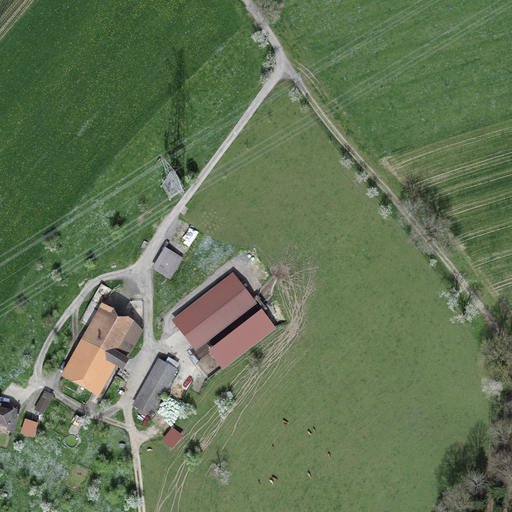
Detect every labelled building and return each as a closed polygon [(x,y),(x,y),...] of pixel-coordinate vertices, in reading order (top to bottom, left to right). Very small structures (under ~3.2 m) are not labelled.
[(166,251),(156,268),(170,277),(180,259),(166,251)] [(238,284),(181,328),(195,346),(252,302),(238,284)] [(85,348),(70,375),(95,389),(110,362),(122,368),(142,333),(101,310),(81,346),(85,348)] [(273,329),(261,312),(211,351),(223,368),(273,329)] [(176,370),(160,361),(135,406),(151,415),(176,370)] [(45,392),(35,410),(42,413),(52,396),(45,392)] [(8,410),(0,407),(0,425),(2,426),(3,427),(3,428),(13,431),(19,411),(8,408),(8,410)] [(36,424),(26,421),(22,432),(32,436),(36,424)] [(173,430),(165,440),(172,446),(180,436),(173,430)]
